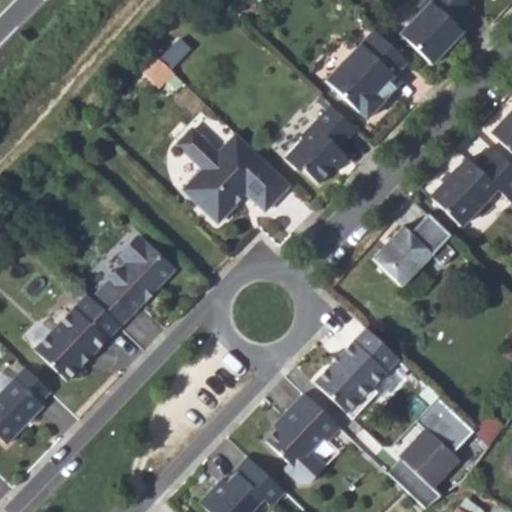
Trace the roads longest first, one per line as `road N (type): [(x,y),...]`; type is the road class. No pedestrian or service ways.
road 1 (residential): [(511,50),(290,284)]
road 2 (residential): [(227,295),(13,511)]
road 3 (residential): [(140,511),(290,350)]
road 4 (track): [(0,159),(146,0)]
